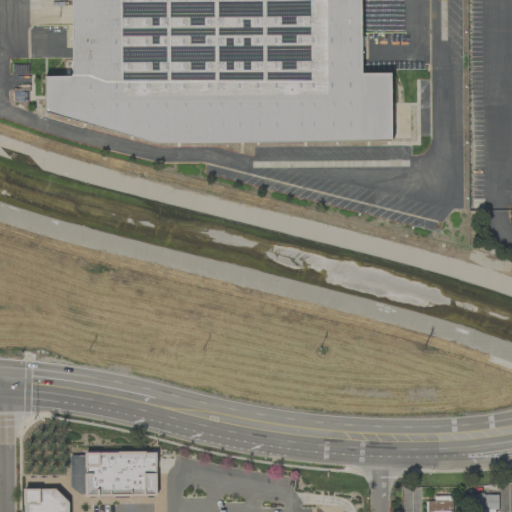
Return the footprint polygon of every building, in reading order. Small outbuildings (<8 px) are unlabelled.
[(390,137),(389,73),(360,73),(359,0),(70,0),(71,76),(44,76),(44,139),(390,137)] [(83,453),(84,497),(155,496),(155,452),(83,453)] [(25,490),(25,511),(69,511),(69,491),(25,490)] [(497,495),(465,495),(465,509),(497,509),(497,495)] [(433,496),(433,501),(426,501),(425,511),(452,511),(452,496),(433,496)]
